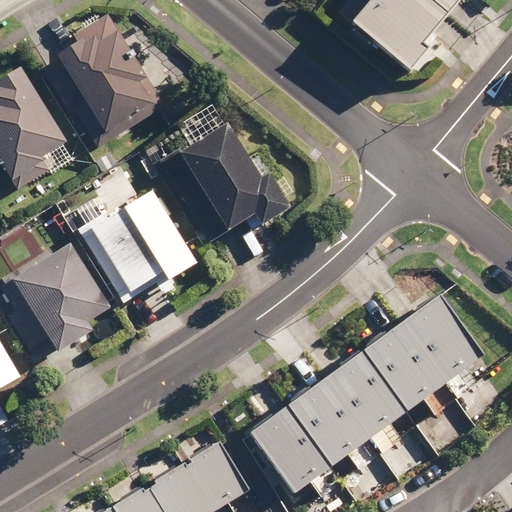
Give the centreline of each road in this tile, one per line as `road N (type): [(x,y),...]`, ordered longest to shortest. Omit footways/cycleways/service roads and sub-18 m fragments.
road 1 (residential): [(0,475),(260,318),(414,179)]
road 2 (residential): [(204,0),(414,179)]
road 3 (residential): [(414,179),(511,57)]
road 4 (residential): [(414,179),(511,256)]
